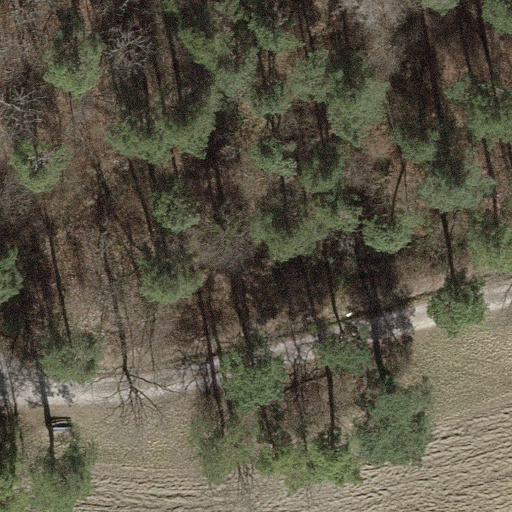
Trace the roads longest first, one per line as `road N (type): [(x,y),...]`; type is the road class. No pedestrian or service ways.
road 1 (track): [(511,294),(189,376),(0,388)]
road 2 (track): [(271,0),(221,61),(0,258)]
